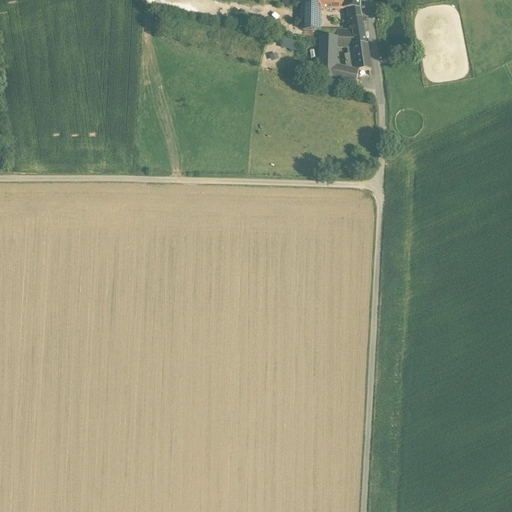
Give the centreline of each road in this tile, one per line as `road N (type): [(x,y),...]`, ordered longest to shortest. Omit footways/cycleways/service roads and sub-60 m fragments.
road 1 (unclassified): [(380,186),(0,179)]
road 2 (unclassified): [(363,511),(380,186)]
